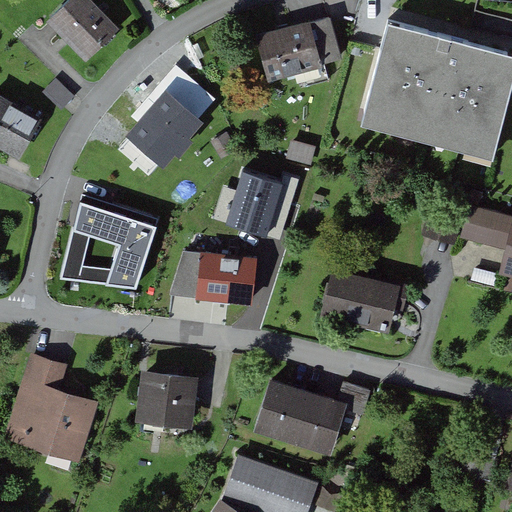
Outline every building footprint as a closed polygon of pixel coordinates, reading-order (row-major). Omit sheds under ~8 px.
[(90,0),(71,0),(52,19),(89,57),(118,29),(90,0)] [(322,20),(313,22),(323,62),(343,57),(333,17),(322,20)] [(301,68),(323,62),(313,22),(262,35),(272,75),(301,68)] [(511,118),(511,51),(397,22),(370,123),(502,157),(511,118)] [(304,80),(326,75),(323,62),(301,68),(304,80)] [(203,118),(172,92),(155,112),(138,133),(169,159),(203,118)] [(0,93),(0,140),(24,154),(44,119),(0,93)] [(274,233),(291,181),(249,167),(232,219),(274,233)] [(163,222),(87,197),(66,276),(140,284),(163,222)] [(511,215),(475,205),(467,234),(489,239),(511,245),(511,249),(507,269),(511,269),(511,215)] [(462,213),(438,206),(431,232),(455,239),(462,213)] [(203,292),(207,252),(188,250),(177,289),(187,290),(203,292)] [(260,258),(207,252),(203,292),(256,298),(260,258)] [(381,280),(340,270),(331,309),(390,323),(396,299),(406,301),(407,294),(410,283),(382,276),(381,280)] [(49,358),(37,354),(12,433),(79,454),(97,400),(58,387),(66,363),(49,358)] [(198,377),(152,371),(147,414),(192,420),(196,390),(198,377)] [(314,385),(269,372),(253,426),(332,449),(348,396),(314,385)] [(305,511),(316,479),(242,455),(229,494),(282,511),(305,511)] [(212,511),(244,511),(222,497),(212,511)]
